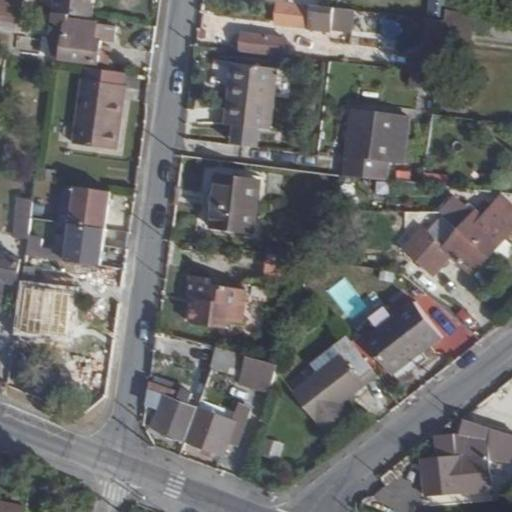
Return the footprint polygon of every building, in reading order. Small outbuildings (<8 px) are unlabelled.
[(56,0),(55,9),(73,11),(94,14),(95,0),(56,0)] [(333,26),(335,3),(307,0),(281,0),(279,20),(333,26)] [(0,17),(24,20),(25,5),(0,1),(0,17)] [(104,41),(107,19),(72,14),(73,11),(55,9),(50,52),(110,61),(112,42),(104,41)] [(468,45),(470,26),(446,22),(444,42),(468,45)] [(273,50),(275,32),(242,28),(240,46),(273,50)] [(18,55),(39,53),(38,36),(17,38),(18,55)] [(272,127),(280,64),(241,60),(237,89),(230,89),(226,122),(238,123),(236,140),(259,142),(261,126),(272,127)] [(440,76),(441,71),(413,67),(412,73),(440,76)] [(119,147),(127,81),(84,75),(75,141),(119,147)] [(411,76),(409,87),(436,90),(438,80),(411,76)] [(398,158),(406,113),(355,106),(347,171),(386,175),(388,157),(398,158)] [(410,114),(406,113),(398,158),(404,159),(410,114)] [(256,227),(262,178),(215,171),(208,220),(256,227)] [(396,171),(395,181),(410,183),(411,172),(396,171)] [(111,266),(120,192),(80,187),(71,261),(111,266)] [(30,235),(35,197),(21,195),(16,233),(30,235)] [(473,275),(505,239),(511,231),(511,210),(498,198),(484,215),(478,210),(471,218),(445,247),(421,225),(401,247),(434,279),(452,259),(472,277),(473,275)] [(443,211),(462,228),(471,218),(452,202),(443,211)] [(314,256),(320,239),(300,237),(299,253),(314,256)] [(511,253),(511,245),(505,239),(473,275),(485,285),(511,253)] [(20,280),(23,255),(0,252),(0,306),(2,307),(6,278),(20,280)] [(244,317),(248,284),(211,278),(212,272),(192,269),(188,292),(196,293),(192,317),(219,321),(219,313),(244,317)] [(68,333),(75,274),(46,270),(43,287),(28,285),(23,327),(68,333)] [(366,342),(392,376),(443,338),(415,301),(393,318),(385,307),(370,319),(366,342)] [(336,399),(360,380),(363,358),(346,336),(334,346),(342,355),(293,393),(323,431),(348,411),(336,399)] [(209,370),(236,372),(238,352),(211,350),(209,370)] [(233,384),(265,394),(274,367),(242,356),(233,384)] [(361,380),(365,385),(377,375),(363,358),(360,380),(361,380)] [(241,443),(255,404),(241,398),(233,417),(188,400),(193,388),(184,385),(181,391),(153,379),(149,388),(148,399),(162,405),(153,424),(226,453),(231,439),(241,443)] [(511,454),(511,437),(464,421),(459,437),(511,454)] [(277,457),(284,438),(268,433),(261,452),(277,457)] [(438,458),(423,459),(427,496),(492,491),(489,454),(456,457),(455,435),(436,437),(438,458)] [(28,511),(30,504),(6,499),(2,511),(28,511)]
